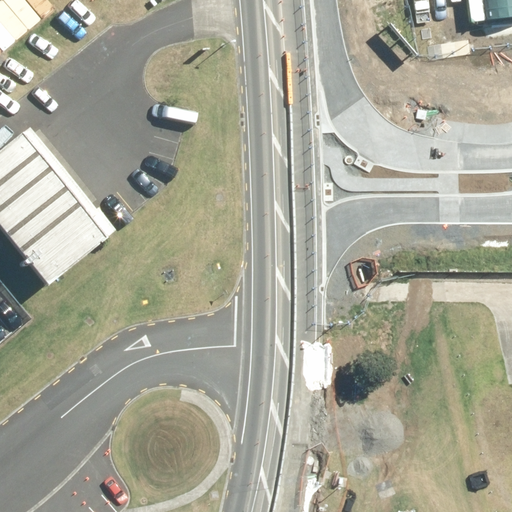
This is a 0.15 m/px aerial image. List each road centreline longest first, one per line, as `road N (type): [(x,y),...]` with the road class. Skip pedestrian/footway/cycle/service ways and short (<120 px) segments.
road 1 (tertiary): [(270,467),(283,283),(266,0)]
road 2 (track): [(283,283),(511,290)]
